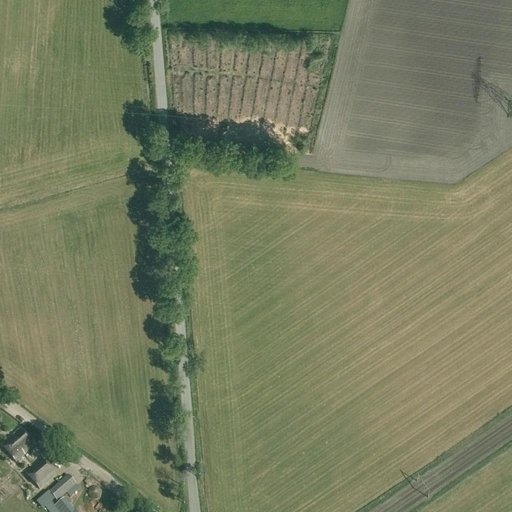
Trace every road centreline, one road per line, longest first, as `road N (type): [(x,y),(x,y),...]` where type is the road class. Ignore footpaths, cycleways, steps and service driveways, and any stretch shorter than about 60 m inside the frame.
road 1 (unclassified): [(195,511),(153,0)]
road 2 (unclassified): [(150,511),(0,399)]
